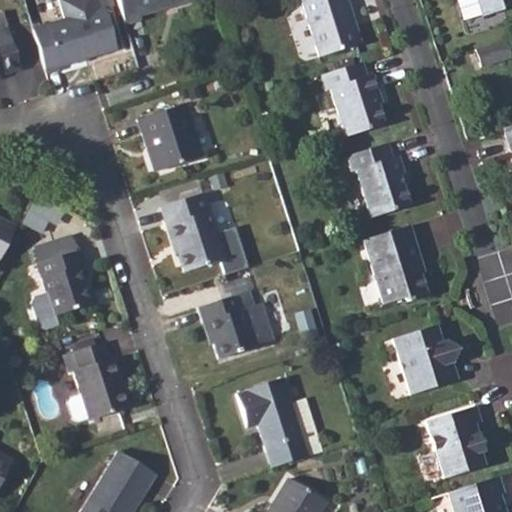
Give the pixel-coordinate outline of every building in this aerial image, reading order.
[(114,0),(122,25),(138,19),(137,16),(184,0),(114,0)] [(300,0),(318,57),(361,43),(355,25),(350,23),(347,12),(350,11),(346,0),(300,0)] [(511,0),(475,0),(481,18),(511,8),(511,0)] [(98,9),(29,31),(42,72),(112,50),(98,9)] [(0,76),(17,71),(3,28),(0,28),(0,76)] [(511,55),(507,40),(476,50),(482,68),(511,57),(511,55)] [(361,62),(320,76),(325,91),(329,90),(344,137),(383,124),(374,94),(377,93),(372,75),(365,77),(361,62)] [(138,126),(146,151),(151,148),(160,172),(201,158),(184,110),(138,126)] [(511,124),(503,128),(510,152),(511,151),(511,124)] [(387,143),(345,157),(350,173),(355,171),(369,218),(408,206),(399,175),(403,174),(398,156),(391,158),(387,143)] [(199,195),(161,207),(159,208),(165,225),(168,225),(184,273),(223,260),(214,235),(201,195),(199,195)] [(0,250),(12,229),(0,223),(0,250)] [(409,226),(362,241),(383,305),(402,299),(408,302),(427,296),(416,261),(420,260),(409,226)] [(235,227),(214,235),(223,260),(228,275),(249,267),(235,227)] [(34,299),(30,307),(37,327),(45,332),(58,327),(55,317),(90,305),(78,269),(82,268),(76,251),(36,266),(46,295),(34,299)] [(198,309),(204,323),(207,322),(215,344),(220,360),(276,341),(262,303),(254,305),(249,291),(235,297),(198,309)] [(434,327),(391,341),(409,396),(457,381),(452,364),(457,350),(444,341),(439,343),(434,327)] [(101,343),(71,353),(77,371),(71,373),(80,398),(70,402),(67,407),(73,422),(78,424),(88,421),(129,406),(113,359),(107,361),(101,343)] [(235,393),(246,426),(256,424),(258,429),(272,468),(306,456),(280,379),(235,393)] [(475,407),(424,423),(441,480),(480,468),(476,455),(483,453),(475,425),(481,423),(475,407)] [(111,511),(114,508),(122,511),(130,511),(153,474),(117,451),(81,511),(111,511)] [(0,483),(11,463),(0,457),(0,483)] [(498,478),(447,495),(452,511),(504,511),(499,509),(496,497),(503,495),(498,478)] [(318,511),(325,501),(293,481),(277,506),(273,503),(267,511),(318,511)]
